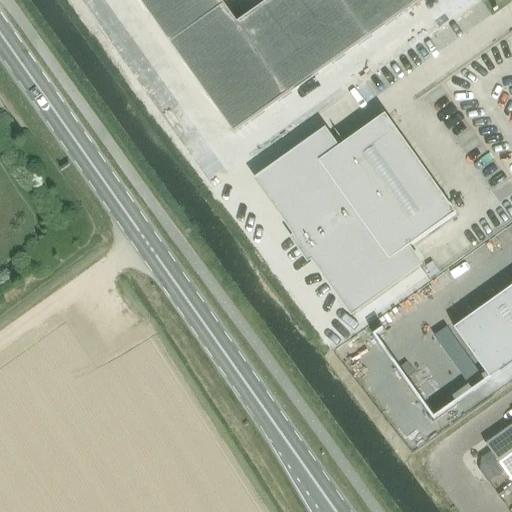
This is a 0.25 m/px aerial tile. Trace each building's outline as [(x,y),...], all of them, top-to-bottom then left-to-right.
[(223,8),(217,0),(137,0),(170,46),(223,8)] [(313,78),(340,59),(298,0),(273,0),(263,7),(313,78)] [(298,0),(340,59),(367,40),(338,0),(298,0)] [(338,0),(367,40),(421,1),(420,0),(338,0)] [(287,97),(313,78),(263,7),(236,26),(287,97)] [(233,135),(287,97),(236,26),(223,8),(170,46),(233,135)] [(325,134),(257,182),(352,314),(419,266),(407,249),(455,215),(385,116),(337,151),(325,134)] [(490,381),(511,365),(511,289),(454,330),(490,381)] [(511,426),(485,445),(511,484),(511,426)]
